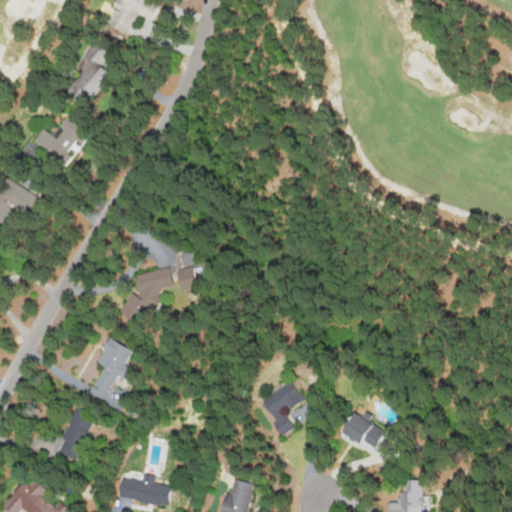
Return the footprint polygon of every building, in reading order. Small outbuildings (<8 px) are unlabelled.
[(119,0),(151,0),(156,3),(130,45),(102,28),(119,0)] [(90,52),(118,69),(91,111),(64,93),(90,52)] [(58,112),(86,129),(60,171),(32,154),(58,112)] [(0,177),(6,168),(34,186),(8,227),(0,222),(0,177)] [(143,270),(145,291),(132,292),(134,306),(146,305),(147,312),(151,312),(150,306),(168,304),(167,288),(203,284),(201,265),(143,270)] [(98,384),(112,391),(121,373),(129,377),(133,368),(128,366),(138,346),(116,335),(103,361),(109,364),(98,384)] [(298,427),(288,405),(292,403),(301,421),(318,411),(308,392),(310,391),(303,380),(266,399),(284,434),(298,427)] [(100,416),(82,408),(63,450),(81,458),(100,416)] [(385,446),(392,424),(363,414),(355,436),(385,446)] [(160,474),(148,472),(147,479),(128,476),(125,495),(175,505),(179,485),(159,481),(160,474)] [(251,511),(260,481),(239,476),(235,491),(230,490),(224,511),(251,511)] [(395,511),(429,511),(431,479),(407,478),(406,502),(396,502),(395,511)] [(10,506),(18,511),(23,511),(26,509),(30,511),(63,511),(66,508),(27,482),(10,506)]
